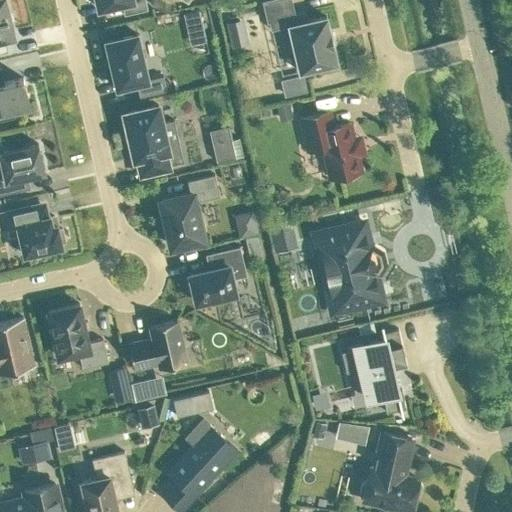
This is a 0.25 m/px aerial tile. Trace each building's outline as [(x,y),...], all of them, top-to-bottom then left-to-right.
[(0,0),(0,50),(7,49),(4,38),(14,35),(5,0),(0,0)] [(96,0),(98,7),(121,1),(124,13),(147,8),(145,0),(96,0)] [(323,15),(323,16),(307,19),(305,10),(294,13),(290,0),(262,0),(267,20),(269,20),(271,28),(288,24),(289,26),(299,67),(298,67),(299,70),(302,69),(301,69),(334,61),(334,62),(337,61),(336,59),(333,46),(329,30),(326,17),(326,15),(323,15)] [(206,40),(199,9),(183,13),(190,44),(206,40)] [(236,42),(252,37),(245,13),(228,18),(236,42)] [(137,32),(105,39),(116,86),(136,82),(139,96),(166,89),(163,74),(147,78),(137,32)] [(0,67),(0,116),(13,114),(12,108),(29,104),(22,76),(3,81),(0,67)] [(158,103),(123,111),(127,128),(126,129),(129,140),(130,140),(134,157),(136,157),(140,174),(170,167),(169,163),(183,160),(173,118),(162,121),(158,103)] [(277,105),(279,116),(291,113),(288,103),(277,105)] [(299,116),(307,149),(322,145),(329,176),(344,172),(347,174),(355,172),(357,170),(361,169),(357,155),(371,151),(366,132),(353,135),(350,121),(333,125),(329,109),(299,116)] [(219,140),(212,141),(216,160),(235,156),(231,137),(223,139),(223,137),(219,138),(219,140)] [(0,166),(0,192),(23,188),(20,176),(44,170),(38,142),(0,150),(0,157),(2,166),(0,166)] [(164,216),(167,230),(171,244),(203,237),(195,200),(219,194),(214,173),(187,179),(189,191),(160,198),(164,216)] [(58,228),(56,223),(55,223),(54,214),(50,215),(49,214),(48,214),(45,200),(24,205),(0,210),(0,225),(6,224),(8,236),(19,233),(24,253),(30,251),(30,255),(44,252),(43,248),(61,244),(60,240),(64,239),(61,227),(58,228)] [(314,232),(332,309),(381,297),(375,271),(377,271),(383,262),(380,251),(372,246),(369,246),(363,220),(314,232)] [(271,227),(275,246),(295,242),(290,222),(271,227)] [(256,231),(255,224),(238,228),(239,235),(256,231)] [(212,251),(216,266),(189,272),(190,276),(186,277),(189,291),(193,290),(195,301),(217,296),(218,300),(232,296),(231,293),(235,292),(232,277),(246,274),(239,245),(212,251)] [(47,309),(57,355),(78,350),(81,366),(107,361),(102,337),(87,340),(79,302),(47,309)] [(0,371),(34,363),(23,315),(0,320),(0,371)] [(144,338),(128,342),(134,366),(157,361),(159,366),(186,360),(176,318),(149,325),(152,338),(144,340),(144,338)] [(354,343),(354,347),(341,350),(346,371),(359,368),(366,398),(382,394),(386,411),(400,408),(401,415),(403,414),(401,407),(405,406),(401,387),(397,388),(391,364),(406,361),(401,341),(401,342),(398,327),(383,330),(382,324),(380,325),(383,336),(354,343)] [(127,381),(124,368),(109,371),(112,385),(127,381)] [(165,393),(161,375),(130,382),(134,400),(165,393)] [(191,394),(173,398),(176,415),(194,411),(191,394)] [(154,419),(151,407),(124,414),(127,425),(137,422),(137,423),(154,419)] [(178,478),(164,494),(179,507),(218,464),(220,466),(236,448),(202,417),(186,434),(194,442),(169,470),(178,478)] [(322,437),(326,422),(315,420),(312,434),(322,437)] [(362,423),(358,441),(364,443),(368,424),(362,423)] [(418,477),(403,473),(411,437),(382,430),(373,467),(369,466),(366,480),(364,480),(361,483),(359,492),(360,495),(362,496),(362,498),(411,509),(414,495),(416,495),(420,493),(422,483),(419,479),(418,478),(418,477)] [(261,451),(270,444),(261,434),(253,441),(261,451)] [(31,443),(35,459),(48,455),(44,440),(31,443)] [(76,483),(81,500),(85,499),(88,511),(117,511),(112,489),(132,485),(124,450),(91,457),(96,477),(81,480),(81,481),(76,483)] [(23,489),(25,496),(0,501),(0,505),(1,511),(61,511),(54,482),(23,489)]
